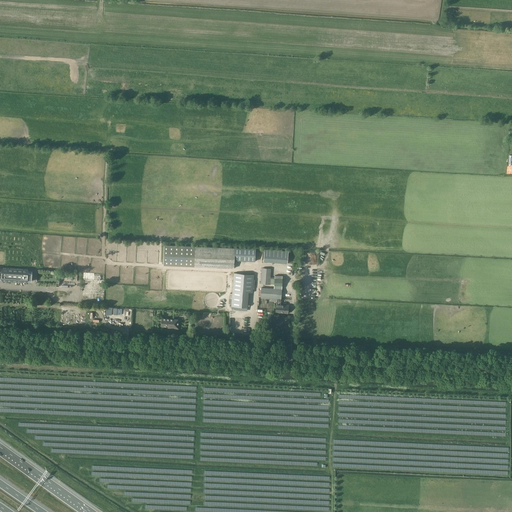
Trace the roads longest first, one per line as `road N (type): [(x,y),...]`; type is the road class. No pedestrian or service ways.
road 1 (unclassified): [(0,343),(511,371)]
road 2 (unknown): [(293,280),(278,266),(257,270),(250,356)]
